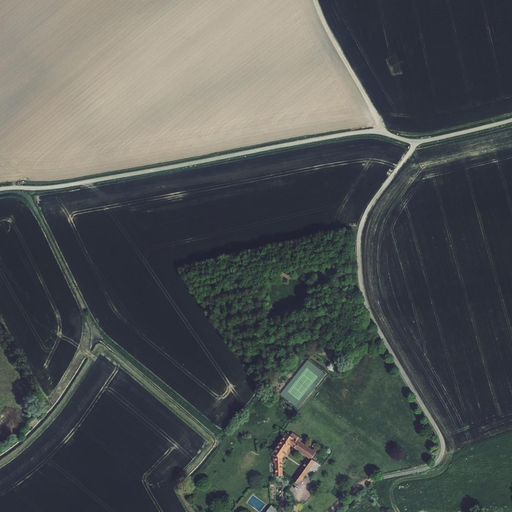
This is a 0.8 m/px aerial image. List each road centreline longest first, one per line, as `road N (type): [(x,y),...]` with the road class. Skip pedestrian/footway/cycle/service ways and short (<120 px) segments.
road 1 (unclassified): [(511,119),(420,141),(354,132),(0,189)]
road 2 (track): [(415,141),(362,220),(359,276),(369,314),(439,434),(442,453),(428,468),(366,481),(330,511)]
road 3 (track): [(315,0),(381,133)]
